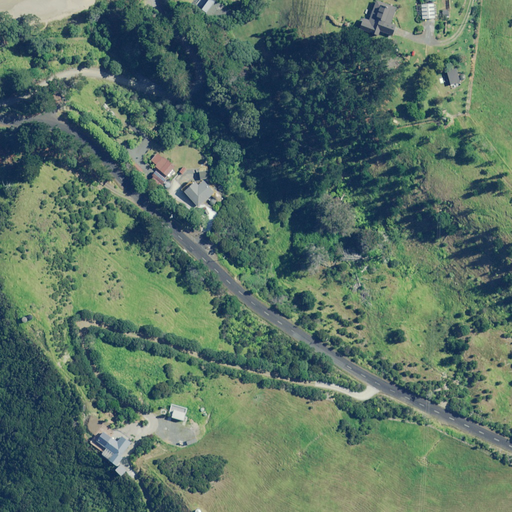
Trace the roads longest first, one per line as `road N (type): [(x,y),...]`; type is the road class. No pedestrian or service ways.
road 1 (tertiary): [(511,455),(413,416),(228,290),(82,132),(0,111)]
road 2 (unclassified): [(0,98),(43,89),(75,66),(164,89),(196,81),(193,45),(153,0)]
